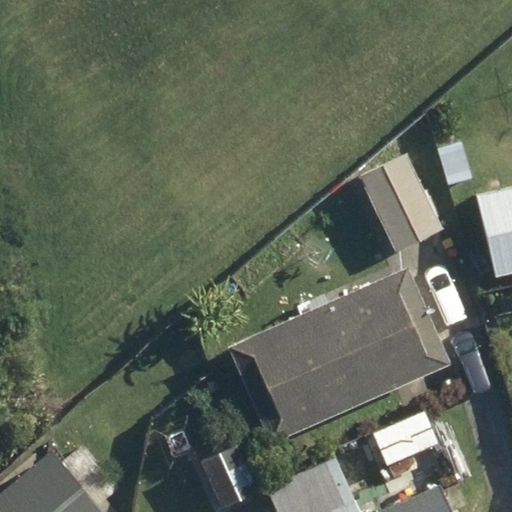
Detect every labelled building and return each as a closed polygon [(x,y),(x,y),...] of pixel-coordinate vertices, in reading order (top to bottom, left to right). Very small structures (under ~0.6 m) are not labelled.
[(360,177),(396,252),(442,230),(407,156),(360,177)] [(511,189),(477,197),(494,275),(511,271),(511,189)] [(228,345),(269,442),(452,363),(411,267),(228,345)] [(217,293),(228,308),(246,295),(235,280),(217,293)] [(230,447),(191,461),(208,511),(212,511),(248,500),(230,447)] [(0,511),(89,511),(39,452),(0,484),(0,511)] [(451,511),(440,488),(386,511),(451,511)]
